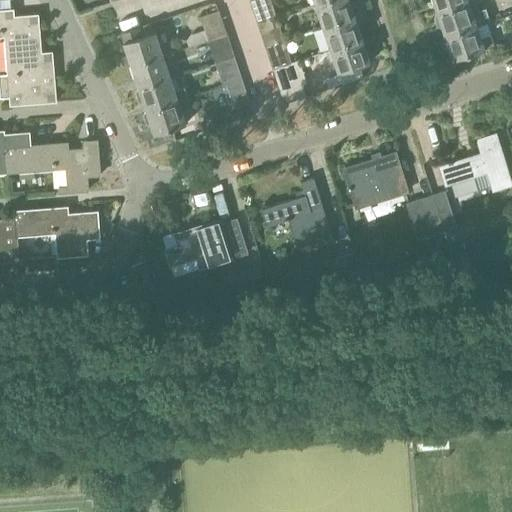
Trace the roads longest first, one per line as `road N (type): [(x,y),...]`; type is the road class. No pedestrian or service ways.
road 1 (residential): [(145,190),(511,75)]
road 2 (residential): [(145,190),(55,0)]
road 3 (residential): [(145,190),(121,244),(98,271),(0,288)]
